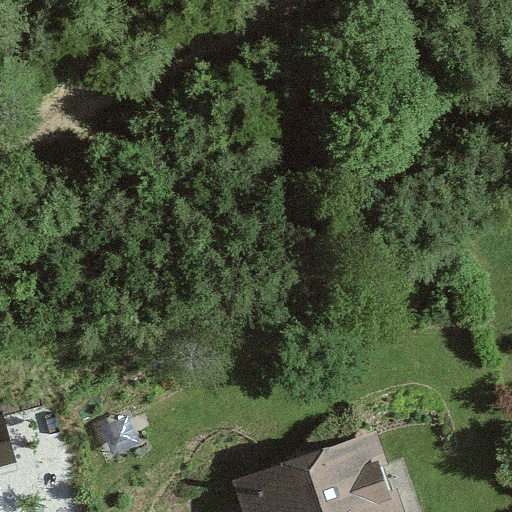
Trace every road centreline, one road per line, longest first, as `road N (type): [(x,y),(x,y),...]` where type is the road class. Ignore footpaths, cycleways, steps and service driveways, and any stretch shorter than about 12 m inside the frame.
road 1 (track): [(0,133),(216,138),(416,114),(511,92)]
road 2 (track): [(287,0),(182,66),(54,102),(27,128)]
